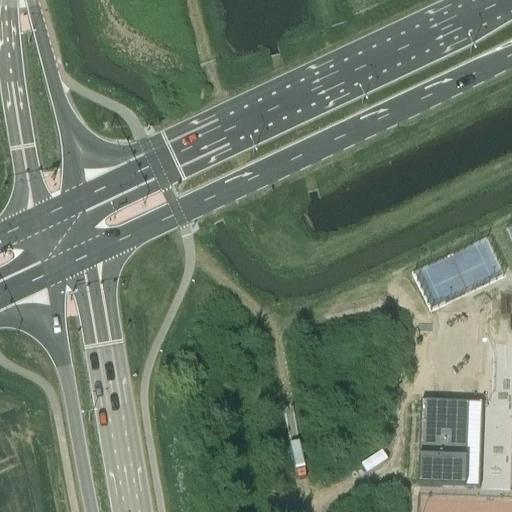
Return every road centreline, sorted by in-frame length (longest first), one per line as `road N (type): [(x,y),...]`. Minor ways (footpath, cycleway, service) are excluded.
road 1 (primary): [(510,0),(82,199)]
road 2 (primary): [(90,255),(511,60)]
road 3 (tertiary): [(132,511),(90,255)]
road 4 (tertiary): [(47,275),(92,511)]
road 5 (tertiary): [(9,0),(10,57),(37,219)]
road 6 (tertiary): [(82,199),(30,0)]
